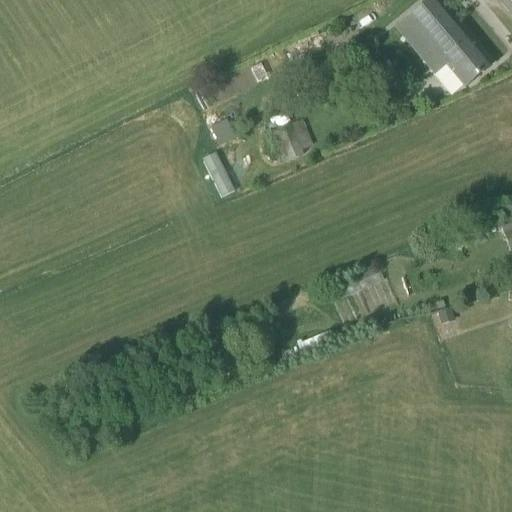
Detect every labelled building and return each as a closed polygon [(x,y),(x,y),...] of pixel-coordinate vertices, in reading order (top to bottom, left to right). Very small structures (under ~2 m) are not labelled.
[(466,86),(490,66),(435,0),(429,0),(397,27),(433,70),(445,61),(466,86)] [(370,49),(334,78),(355,105),(371,92),(366,85),(377,76),(383,83),(392,76),(370,49)] [(323,68),(296,79),(304,100),(331,89),(323,68)] [(209,126),(219,147),(233,141),(224,120),(209,126)] [(269,135),(282,165),(303,156),(301,151),(312,146),(301,121),(269,135)] [(411,359),(399,322),(376,329),(381,345),(371,348),(378,370),(411,359)] [(408,368),(381,381),(392,403),(419,390),(408,368)]
